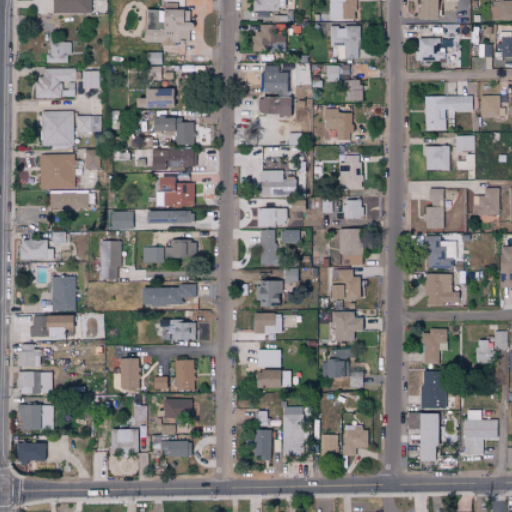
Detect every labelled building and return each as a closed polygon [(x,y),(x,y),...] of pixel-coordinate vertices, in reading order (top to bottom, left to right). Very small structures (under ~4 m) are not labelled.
[(253,0),(254,10),(278,11),(278,0),(253,0)] [(354,0),(328,0),(328,19),(354,19),(354,0)] [(436,19),(436,0),(417,0),(417,18),(436,19)] [(511,0),(491,1),(492,20),(511,19),(511,0)] [(142,43),(189,44),(190,23),(180,22),(180,10),(158,10),(158,30),(142,29),(142,43)] [(250,51),(284,52),(285,25),(258,24),(258,34),(251,34),(250,51)] [(358,26),(329,26),(329,47),(336,46),(336,58),(358,58),(358,26)] [(511,57),(511,36),(500,37),(500,58),(511,57)] [(416,61),(444,61),(444,38),(416,38),(416,61)] [(46,42),(47,63),(69,62),(69,42),(46,42)] [(325,81),(339,81),(339,65),(325,66),(325,81)] [(146,81),(161,80),(160,66),(145,67),(146,81)] [(285,94),(286,73),(277,72),(277,66),(262,66),(262,93),(285,94)] [(75,69),(43,68),(43,77),(36,77),(36,98),(61,98),(61,81),(75,81),(75,69)] [(81,88),(99,88),(99,71),(82,71),(81,88)] [(361,80),(341,81),(341,102),(361,101),(361,80)] [(75,96),(74,82),(62,82),(62,97),(75,96)] [(171,89),(143,88),(142,98),(133,98),(133,108),(170,108),(171,89)] [(500,95),(479,96),(479,118),(504,118),(504,108),(500,108),(500,95)] [(424,96),(424,131),(445,131),(445,113),(472,112),(471,96),(424,96)] [(288,115),(288,98),(258,97),(257,115),(288,115)] [(351,113),(339,113),(339,109),(323,109),(322,129),(336,130),(335,139),(350,140),(351,113)] [(40,111),(41,147),(73,147),(72,111),(40,111)] [(76,116),(76,132),(100,131),(100,115),(76,116)] [(193,145),(193,122),(174,122),(174,145),(193,145)] [(473,135),(455,136),(455,150),(473,150),(473,135)] [(313,160),(338,160),(338,146),(313,146),(313,160)] [(424,170),(448,170),(448,146),(424,146),(424,170)] [(193,149),(151,150),(151,168),(193,167),(193,149)] [(98,169),(99,151),(85,150),(84,168),(98,169)] [(39,155),(39,189),(74,188),(73,154),(39,155)] [(474,154),(465,154),(465,161),(456,161),(456,169),(474,170),(474,154)] [(361,156),(343,155),(343,163),(338,163),(338,188),(360,188),(361,156)] [(282,170),(259,171),(259,197),(294,196),(293,177),(282,177),(282,170)] [(173,183),(173,177),(155,177),(155,207),(193,206),(192,183),(173,183)] [(497,215),(498,188),(483,188),(483,196),(472,196),(472,215),(497,215)] [(442,228),(442,189),(428,189),(428,207),(424,207),(423,228),(442,228)] [(87,210),(87,193),(49,192),(49,209),(87,210)] [(343,219),(362,219),(361,200),(342,201),(343,219)] [(256,226),(285,226),(285,208),(256,209),(256,226)] [(192,210),(145,211),(145,224),(192,223),(192,210)] [(131,211),(110,212),(110,230),(132,230),(131,211)] [(338,229),(338,258),(348,258),(348,264),(361,264),(360,229),(338,229)] [(259,266),(276,266),(275,230),(258,230),(259,266)] [(280,243),(298,242),(297,230),(280,230),(280,243)] [(51,243),(63,243),(64,232),(52,231),(51,243)] [(453,258),(445,257),(445,246),(439,246),(439,236),(425,236),(425,268),(452,269),(453,258)] [(47,240),(19,240),(19,259),(53,258),(53,249),(47,249),(47,240)] [(195,241),(169,240),(169,247),(164,247),(164,258),(195,258),(195,241)] [(116,267),(120,267),(121,241),(100,241),(99,278),(116,279),(116,267)] [(511,246),(499,246),(498,287),(511,287),(511,246)] [(162,263),(163,247),(142,247),(141,262),(162,263)] [(359,276),(352,276),(352,269),(329,269),(330,299),(359,298),(359,276)] [(457,304),(458,291),(450,291),(450,274),(425,273),(424,303),(457,304)] [(74,311),(73,276),(50,277),(51,311),(74,311)] [(257,305),(283,306),(283,281),(257,280),(257,305)] [(140,287),(140,305),(194,304),(194,286),(140,287)] [(352,311),(330,312),(330,323),(335,323),(335,341),(353,340),(353,331),(361,331),(361,317),(352,317),(352,311)] [(252,334),(280,333),(280,313),(252,314),(252,334)] [(65,338),(65,331),(74,331),(74,315),(30,316),(30,339),(65,338)] [(194,321),(167,321),(167,341),(194,341),(194,321)] [(422,364),(438,364),(438,350),(446,350),(446,330),(422,330),(422,364)] [(506,331),(494,331),(494,349),(507,349),(506,331)] [(489,340),(475,340),(475,362),(489,363),(489,340)] [(17,367),(40,367),(41,346),(17,346),(17,367)] [(280,350),(256,349),(256,367),(280,367),(280,350)] [(345,349),(326,350),(326,377),(346,376),(345,349)] [(137,388),(138,359),(119,358),(119,388),(137,388)] [(173,391),(193,391),(193,360),(173,360),(173,391)] [(289,387),(289,371),(253,370),(253,386),(289,387)] [(420,408),(445,408),(445,371),(421,371),(420,408)] [(18,393),(50,394),(51,373),(18,372),(18,393)] [(119,389),(118,373),(105,373),(106,389),(119,389)] [(166,377),(151,377),(151,389),(166,389),(166,377)] [(190,399),(162,399),(161,420),(190,421),(190,399)] [(17,429),(53,430),(53,405),(18,404),(17,429)] [(132,419),(145,420),(146,406),(133,405),(132,419)] [(283,457),(303,456),(302,406),(281,407),(283,457)] [(462,455),(481,456),(481,438),(496,439),(496,420),(479,420),(480,411),(463,410),(462,455)] [(437,413),(407,412),(407,428),(419,429),(418,461),(435,462),(437,413)] [(342,455),(355,455),(356,448),(367,448),(368,426),(343,426),(342,455)] [(137,430),(109,429),(108,453),(136,453),(137,430)] [(269,430),(252,430),(252,459),(270,458),(269,430)] [(337,435),(320,434),(319,454),(336,455),(337,435)] [(190,456),(190,441),(159,441),(159,457),(190,456)] [(42,444),(16,443),(15,461),(42,461),(42,444)]
